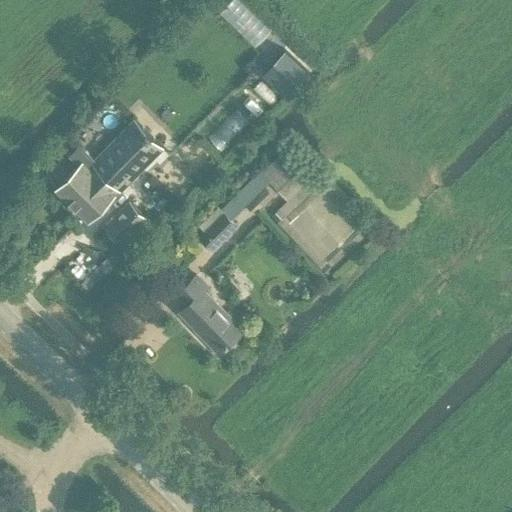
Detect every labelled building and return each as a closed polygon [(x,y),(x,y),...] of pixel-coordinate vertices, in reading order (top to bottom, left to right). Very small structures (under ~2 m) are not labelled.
[(284,49),(262,72),(289,97),(311,74),(284,49)] [(79,166),(56,188),(89,222),(116,194),(115,193),(152,154),(161,144),(134,118),(94,158),(80,144),(68,156),(79,166)] [(366,226),(322,180),(316,185),(283,150),(260,171),(288,200),(278,208),(285,215),(278,222),(321,268),(328,261),(334,269),(366,239),(359,232),(366,226)] [(130,198),(105,224),(122,244),(134,232),(143,242),(154,232),(144,221),(148,217),(130,198)] [(212,250),(238,225),(230,217),(224,211),(199,236),(212,250)] [(245,328),(206,289),(209,285),(198,272),(174,294),(183,305),(175,312),(190,327),(189,328),(216,356),(245,328)]
